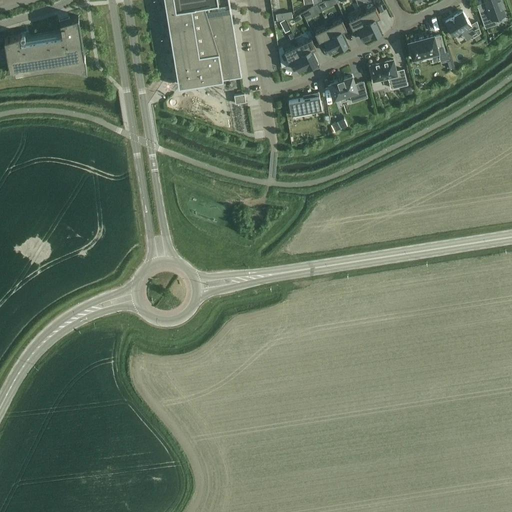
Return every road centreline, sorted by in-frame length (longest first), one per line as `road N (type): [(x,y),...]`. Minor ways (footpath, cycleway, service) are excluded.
road 1 (tertiary): [(198,287),(511,237)]
road 2 (residential): [(110,0),(153,261)]
road 3 (residential): [(168,258),(126,0)]
road 4 (tertiary): [(0,408),(24,360),(50,335),(72,318),(135,297)]
road 5 (residential): [(406,25),(265,91)]
